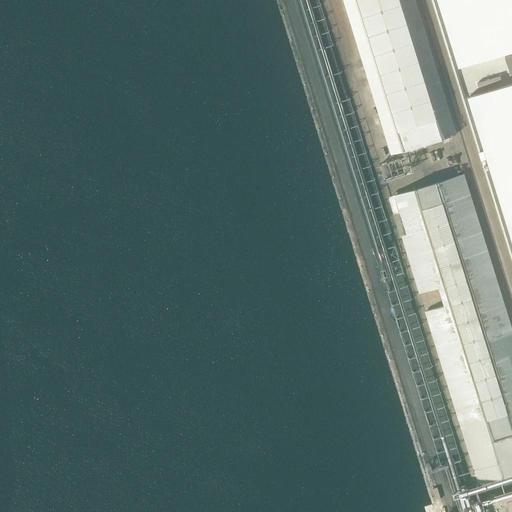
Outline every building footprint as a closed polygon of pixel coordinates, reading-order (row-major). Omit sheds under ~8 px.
[(457,134),(415,0),(344,0),(392,154),(457,134)] [(511,98),(505,100),(499,80),(457,93),(511,269),(511,98)] [(511,390),(511,328),(464,173),(390,197),(420,294),(424,292),(430,309),(425,311),(455,408),(511,390)] [(511,474),(511,415),(462,431),(478,485),(511,474)] [(511,511),(511,494),(487,502),(489,508),(478,511),(477,511),(511,511)]
